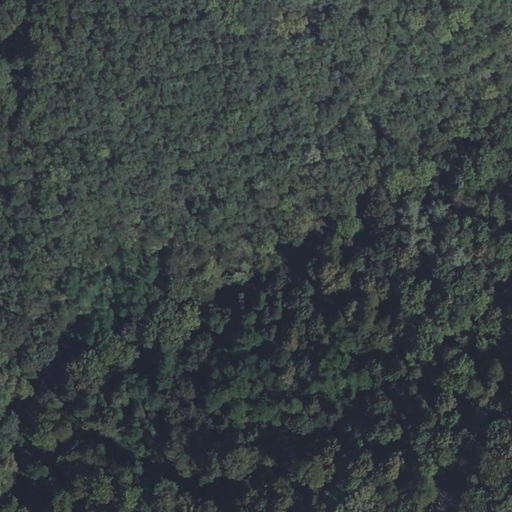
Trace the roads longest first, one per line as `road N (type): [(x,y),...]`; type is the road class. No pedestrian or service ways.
road 1 (track): [(0,107),(46,143),(82,155),(313,148),(394,137),(511,68)]
road 2 (track): [(511,322),(420,456),(359,511)]
